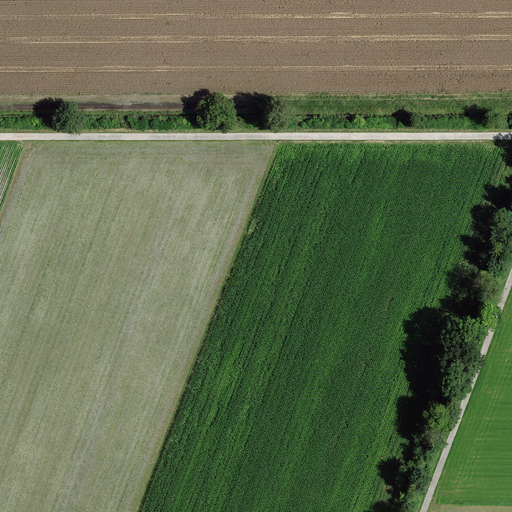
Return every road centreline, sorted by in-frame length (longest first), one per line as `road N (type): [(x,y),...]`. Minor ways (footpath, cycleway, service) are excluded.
road 1 (track): [(511,135),(0,136)]
road 2 (track): [(424,511),(511,281)]
